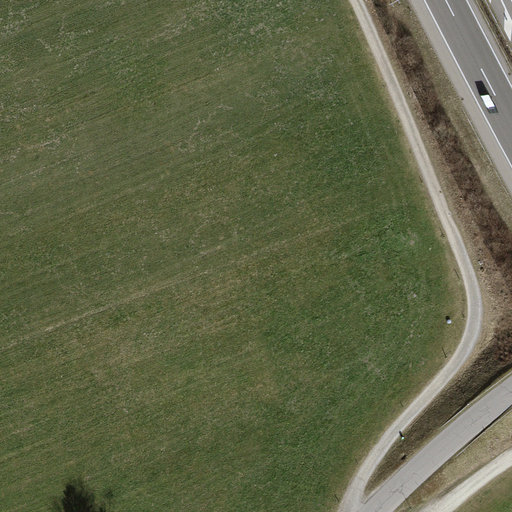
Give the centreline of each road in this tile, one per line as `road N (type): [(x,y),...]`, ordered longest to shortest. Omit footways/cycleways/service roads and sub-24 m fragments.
road 1 (track): [(350,511),(365,468),(460,359),(475,303),(356,0)]
road 2 (unclassified): [(511,390),(374,511)]
road 3 (motorway): [(446,0),(511,125)]
